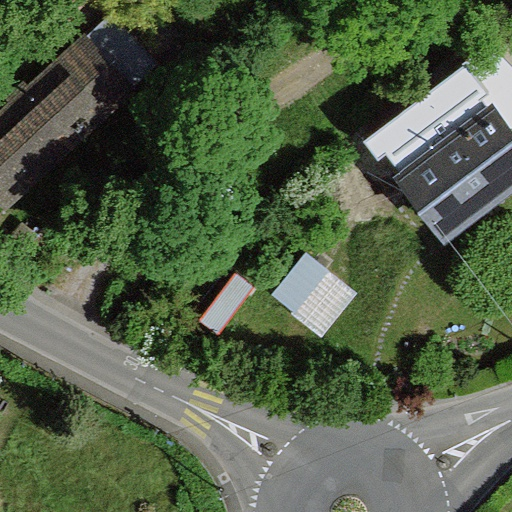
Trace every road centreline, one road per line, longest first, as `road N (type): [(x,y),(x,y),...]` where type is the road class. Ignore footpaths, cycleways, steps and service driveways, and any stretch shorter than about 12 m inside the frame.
road 1 (unknown): [(426,0),(350,53),(152,240),(84,348)]
road 2 (residential): [(310,473),(0,302)]
road 3 (unknown): [(95,0),(0,105)]
road 4 (tertiary): [(511,426),(400,484)]
